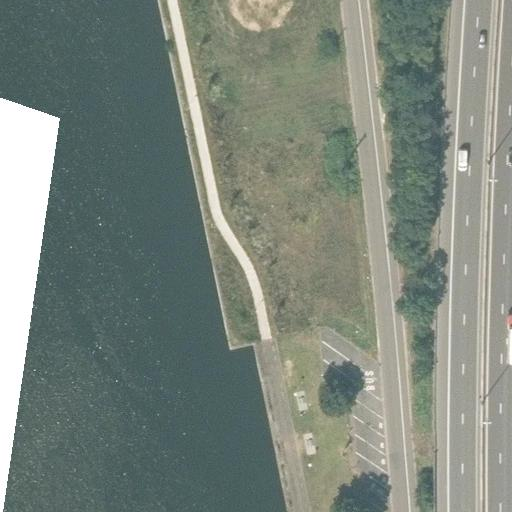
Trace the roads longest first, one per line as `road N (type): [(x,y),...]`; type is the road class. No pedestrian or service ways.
road 1 (unclassified): [(403,511),(354,0)]
road 2 (motorway): [(478,0),(462,511)]
road 3 (motorway): [(501,511),(511,65)]
